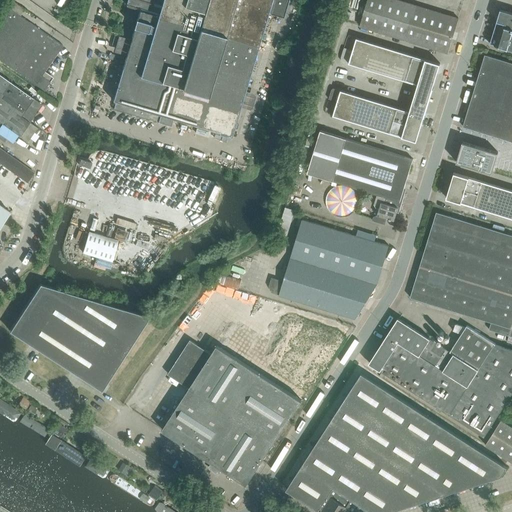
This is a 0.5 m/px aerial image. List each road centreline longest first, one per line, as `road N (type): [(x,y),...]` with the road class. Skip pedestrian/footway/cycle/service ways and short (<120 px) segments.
road 1 (unclassified): [(252,511),(392,290),(484,0)]
road 2 (unclassified): [(0,272),(26,244),(99,0)]
road 3 (unclassified): [(225,511),(0,368)]
